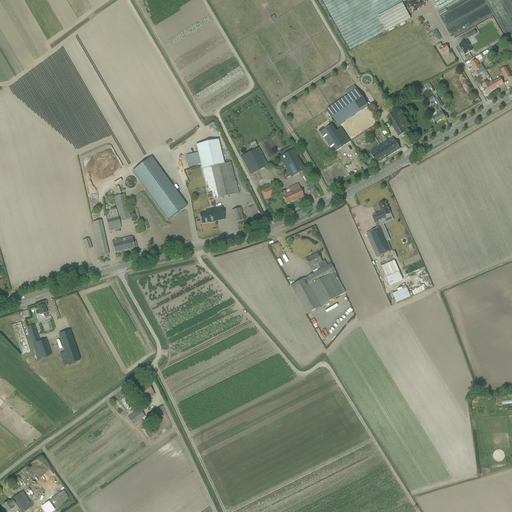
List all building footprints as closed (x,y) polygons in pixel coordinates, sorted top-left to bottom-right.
[(82,8),(77,9),(81,16),(107,0),(86,0),(87,1),(87,3),(81,4),(82,6),(82,8)] [(322,0),(327,7),(350,49),(385,30),(386,32),(411,19),(402,3),(407,0),(322,0)] [(433,0),(440,12),(460,0),(433,0)] [(447,22),(449,33),(463,31),(462,24),(460,24),(459,20),(457,21),(456,14),(451,15),(452,20),(447,21),(448,22),(447,22)] [(427,22),(422,24),(425,31),(430,28),(427,22)] [(436,30),(432,33),(434,37),(437,41),(441,38),(436,30)] [(465,55),(473,51),(467,41),(458,46),(462,51),(465,55)] [(442,55),(449,50),(446,45),(443,47),(440,44),(437,46),(442,55)] [(475,60),(470,63),(475,72),(481,69),(478,64),(479,63),(477,61),(476,62),(475,60)] [(501,70),(504,75),(507,80),(510,77),(508,73),(505,68),(501,70)] [(500,79),(494,83),(493,83),(497,88),(503,84),(500,79)] [(482,85),(484,88),(483,89),(486,94),(497,88),(493,83),(494,83),(492,81),(488,84),(487,82),(482,85)] [(368,106),(357,90),(327,110),(338,127),(368,106)] [(428,105),(435,101),(440,109),(443,107),(436,95),(425,101),(428,105)] [(437,115),(431,119),(432,120),(434,124),(439,122),(445,118),(443,114),(440,110),(436,112),(436,113),(437,115)] [(405,132),(394,113),(387,118),(399,136),(405,132)] [(320,133),(331,149),(334,153),(350,142),(347,138),(341,128),(336,132),(332,125),(320,133)] [(389,141),(391,143),(382,148),(387,157),(400,150),(393,139),(389,141)] [(239,194),(230,163),(224,164),(218,140),(196,145),(207,193),(212,192),(213,199),(239,194)] [(284,174),(286,178),(290,177),(291,178),(305,171),(302,166),(293,151),(291,146),(280,152),(282,157),(279,158),(287,172),(284,174)] [(380,146),(375,149),(377,152),(371,155),(377,164),(387,157),(382,148),(380,146)] [(258,148),(240,158),(250,176),(268,166),(258,148)] [(151,158),(132,172),(168,220),(187,206),(151,158)] [(109,194),(123,193),(122,179),(108,180),(109,194)] [(311,182),(306,185),(310,193),(315,190),(311,182)] [(288,188),(289,190),(281,193),(286,205),(304,197),(298,184),(288,188)] [(273,187),(261,192),(264,200),(276,195),(273,187)] [(125,194),(114,197),(120,222),(131,219),(125,194)] [(378,229),(366,234),(376,258),(391,251),(382,231),(383,230),(380,222),(385,219),(384,217),(391,214),(389,210),(388,207),(387,207),(385,202),(378,206),(381,213),(372,216),(375,224),(376,223),(378,229)] [(206,213),(199,215),(202,224),(209,223),(225,220),(222,207),(205,211),(206,213)] [(121,229),(116,209),(104,212),(109,231),(121,229)] [(231,212),(234,219),(235,223),(243,221),(242,216),(241,213),(242,213),(241,209),(239,209),(231,212)] [(108,255),(107,250),(101,222),(92,224),(95,237),(98,252),(99,257),(108,255)] [(137,248),(136,243),(136,242),(132,243),(131,238),(112,242),(114,249),(115,254),(134,249),(134,248),(137,248)] [(92,248),(89,239),(83,241),(86,250),(92,248)] [(278,246),(272,248),(278,262),(283,260),(278,246)] [(306,315),(345,293),(334,273),(335,272),(330,264),(327,266),(324,261),(321,262),(316,254),(305,260),(307,263),(306,263),(307,264),(310,269),(317,265),(320,270),(290,287),(306,315)] [(394,261),(381,267),(386,278),(389,286),(403,280),(399,272),(394,261)] [(395,295),(399,304),(413,298),(409,289),(395,295)] [(38,308),(39,313),(40,315),(43,314),(45,318),(47,317),(46,313),(47,313),(46,310),(44,306),(38,308)] [(39,323),(42,332),(51,329),(49,320),(39,323)] [(12,326),(14,330),(22,355),(30,352),(22,327),(20,323),(12,326)] [(335,331),(340,335),(346,328),(342,324),(335,331)] [(27,328),(37,360),(51,355),(46,340),(39,343),(36,335),(37,335),(34,325),(27,328)] [(70,332),(58,336),(68,364),(80,360),(70,332)] [(155,395),(151,389),(148,385),(133,396),(138,403),(144,398),(146,401),(155,395)] [(128,397),(121,403),(131,414),(137,409),(128,397)] [(133,425),(142,418),(144,421),(147,419),(143,413),(140,409),(128,418),(130,422),(133,425)] [(63,490),(41,506),(44,511),(49,511),(69,498),(63,490)] [(22,492),(12,499),(13,500),(9,503),(8,502),(3,506),(7,511),(8,511),(17,506),(20,511),(25,511),(33,507),(22,492)]
